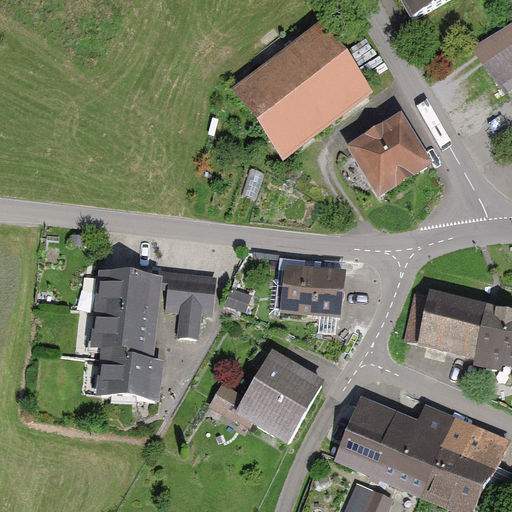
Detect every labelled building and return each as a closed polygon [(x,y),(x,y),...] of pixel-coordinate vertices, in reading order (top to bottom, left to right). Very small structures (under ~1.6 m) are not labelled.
[(405,0),(418,23),(459,1),(458,0),(405,0)] [(511,26),(471,53),(501,98),(511,90),(511,26)] [(280,155),(364,94),(322,36),(238,97),(280,155)] [(375,199),(428,168),(401,122),(349,153),(375,199)] [(345,320),(347,280),(279,276),(277,316),(345,320)] [(152,285),(90,279),(82,360),(89,361),(85,398),(156,406),(161,363),(144,361),(152,285)] [(219,284),(162,279),(159,311),(175,312),(172,342),(195,344),(198,314),(216,316),(219,284)] [(511,365),(511,322),(412,303),(404,346),(511,365)] [(295,449),(325,389),(261,358),(240,400),(215,388),(206,406),(295,449)] [(366,415),(340,477),(426,511),(477,511),(504,448),(439,421),(431,442),(366,415)] [(387,511),(392,502),(359,489),(349,511),(387,511)]
